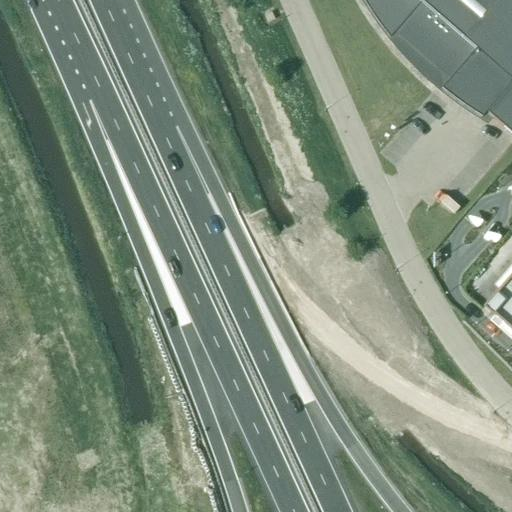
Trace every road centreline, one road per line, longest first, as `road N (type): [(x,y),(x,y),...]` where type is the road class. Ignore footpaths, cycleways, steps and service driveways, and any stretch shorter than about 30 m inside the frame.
road 1 (trunk): [(397,511),(270,303),(183,125),(107,12)]
road 2 (trunk): [(54,0),(292,511)]
road 3 (trunk): [(337,511),(107,12)]
road 4 (trunk): [(37,0),(164,328),(212,511)]
road 5 (unclassified): [(511,410),(414,277),(293,0)]
